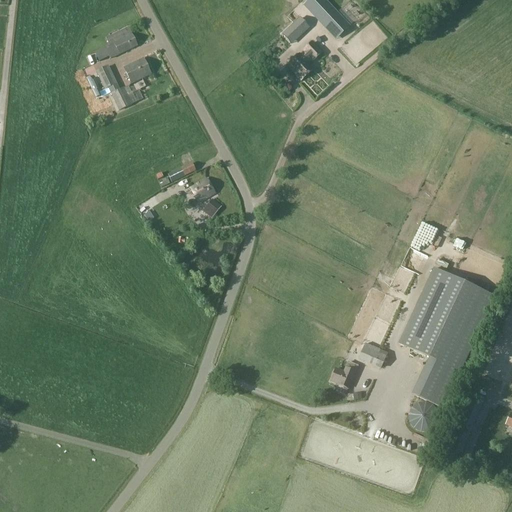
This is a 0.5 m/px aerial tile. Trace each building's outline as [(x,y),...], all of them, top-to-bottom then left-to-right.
[(323,0),(310,0),(306,4),(331,31),(338,38),(349,27),(323,0)] [(302,21),(290,31),(298,40),(309,29),(309,28),(302,21)] [(128,28),(106,39),(110,47),(105,49),(110,59),(137,46),(128,28)] [(305,51),(301,55),(299,54),(287,66),(301,81),(314,69),(308,63),(312,59),(313,61),(321,54),(312,43),(304,50),(305,51)] [(151,75),(143,59),(124,69),(131,84),(151,75)] [(333,70),(337,66),(331,59),(327,63),(333,70)] [(96,72),(104,90),(108,89),(117,84),(108,66),(96,72)] [(124,88),(119,90),(111,94),(119,111),(132,105),(124,89),(124,88)] [(195,171),(191,163),(168,176),(172,183),(195,171)] [(161,188),(169,184),(167,178),(158,182),(161,188)] [(215,194),(207,179),(190,189),(199,204),(215,194)] [(212,199),(206,206),(215,214),(221,207),(212,199)] [(187,230),(196,225),(186,206),(177,210),(187,230)] [(206,209),(192,216),(196,224),(210,216),(206,209)] [(154,219),(149,212),(144,216),(148,222),(154,219)] [(434,269),(399,345),(429,358),(460,373),(495,297),(434,269)] [(511,328),(498,323),(489,346),(508,354),(504,365),(511,367),(511,328)] [(380,370),(388,354),(365,344),(358,360),(374,367),(373,370),(377,372),(378,369),(380,370)] [(429,358),(418,381),(450,395),(460,373),(429,358)] [(330,381),(348,389),(355,373),(357,367),(348,363),(343,373),(335,369),(330,381)] [(511,381),(493,375),(494,373),(485,370),(479,388),(502,396),(501,398),(511,401),(511,381)] [(364,396),(378,400),(383,383),(370,379),(364,396)] [(470,393),(447,449),(461,454),(484,399),(470,393)] [(410,415),(409,419),(410,424),(412,428),(415,431),(419,433),(424,434),(428,433),(432,431),(435,428),(437,424),(438,419),(437,415),(435,411),(432,408),(428,406),(424,405),(419,406),(415,408),(412,411),(410,415)]
